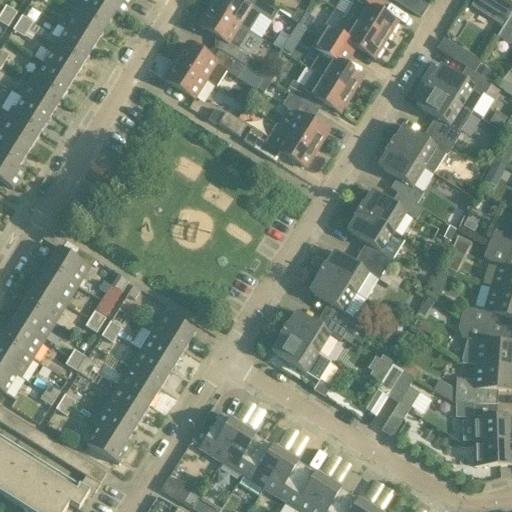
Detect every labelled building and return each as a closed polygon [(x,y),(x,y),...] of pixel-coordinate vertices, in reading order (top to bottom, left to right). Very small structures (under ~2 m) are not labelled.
[(72,12),(104,31),(114,15),(115,14),(91,0),(84,0),(80,7),(77,5),(72,12)] [(91,0),(115,14),(114,15),(120,18),(131,0),(91,0)] [(256,0),(247,0),(244,5),(235,0),(214,0),(209,9),(247,33),(259,15),(271,22),(277,13),(256,0)] [(371,8),(375,0),(353,0),(354,0),(344,17),(385,43),(397,24),(371,8)] [(428,8),(415,0),(393,0),(392,2),(421,20),(428,8)] [(511,0),(476,0),(474,5),(498,20),(495,24),(502,29),(511,13),(511,0)] [(1,15),(12,22),(16,15),(5,8),(1,15)] [(250,57),(237,49),(247,33),(209,9),(197,27),(219,41),(214,50),(243,68),(250,57)] [(290,21),(297,26),(304,15),(297,10),(290,21)] [(65,31),(93,49),(104,31),(72,12),(68,18),(72,20),(65,31)] [(502,29),(496,38),(508,45),(511,42),(511,13),(502,29)] [(12,22),(1,15),(0,16),(0,24),(7,29),(12,22)] [(304,15),(297,26),(306,31),(313,20),(304,15)] [(334,32),(325,26),(317,38),(341,53),(346,44),(374,61),(385,43),(344,17),(334,32)] [(17,25),(28,32),(32,25),(21,18),(17,25)] [(28,32),(17,25),(12,32),(23,39),(28,32)] [(282,51),(290,56),(306,31),(297,26),(282,51)] [(51,46),(82,66),(93,49),(65,31),(58,42),(55,40),(51,46)] [(28,32),(24,38),(31,42),(34,36),(28,32)] [(310,49),(319,54),(309,70),(320,78),(351,97),(363,79),(335,62),(341,53),(317,38),(310,49)] [(225,72),(236,79),(243,68),(214,50),(208,59),(186,45),(174,63),(206,83),(206,82),(215,88),(225,72)] [(43,66),(72,83),(82,66),(51,46),(47,53),(50,55),(43,66)] [(470,72),(474,74),(479,67),(481,64),(460,51),(453,61),(470,72)] [(0,62),(4,65),(8,58),(0,52),(0,62)] [(206,83),(174,63),(163,82),(194,101),(206,83)] [(29,81),(61,101),(72,83),(43,66),(37,76),(33,74),(29,81)] [(484,80),(488,73),(479,67),(474,74),(484,80)] [(482,94),(485,96),(492,85),(484,80),(474,74),(470,72),(463,82),(440,68),(427,88),(470,114),(482,94)] [(263,80),(270,85),(277,74),(270,70),(263,80)] [(256,91),(263,80),(256,76),(249,87),(256,91)] [(310,94),(291,82),(284,93),(288,96),(287,96),(309,109),(314,100),(340,116),(351,97),(320,78),(310,94)] [(263,80),(256,91),(263,96),(270,85),(263,80)] [(22,100),(50,118),(61,101),(29,81),(25,87),(28,90),(22,100)] [(511,98),(511,97),(511,85),(506,82),(500,91),(511,98)] [(415,107),(439,122),(432,133),(454,146),(460,135),(458,133),(470,114),(427,88),(415,107)] [(281,107),(296,116),(286,132),(275,125),(275,126),(317,152),(328,134),(303,118),(309,109),(287,96),(281,107)] [(8,115),(39,135),(50,118),(22,100),(15,111),(12,109),(8,115)] [(509,118),(497,111),(490,122),(501,130),(509,118)] [(214,112),(208,122),(215,127),(221,116),(214,112)] [(239,139),(246,127),(225,114),(217,126),(239,139)] [(0,135),(28,152),(39,135),(8,115),(4,122),(7,124),(0,135)] [(264,144),(275,151),(274,151),(306,171),(317,152),(275,126),(264,144)] [(390,148),(424,169),(436,150),(447,157),(454,146),(432,133),(426,143),(402,128),(390,148)] [(252,149),(260,136),(250,129),(242,143),(252,149)] [(0,158),(18,170),(18,169),(28,152),(0,135),(0,158)] [(377,168),(401,183),(394,193),(401,198),(401,197),(416,207),(416,206),(423,196),(411,189),(424,169),(390,148),(377,168)] [(500,151),(494,162),(506,168),(511,157),(500,151)] [(0,158),(0,183),(12,191),(24,173),(18,169),(18,170),(0,158)] [(500,178),(506,168),(494,162),(489,172),(500,178)] [(393,234),(405,215),(416,222),(423,211),(416,206),(416,207),(401,197),(401,198),(395,208),(371,193),(359,213),(393,234)] [(390,260),(391,260),(404,240),(393,234),(359,213),(346,233),(370,247),(363,258),(384,271),(390,260)] [(444,227),(439,238),(449,243),(454,232),(444,227)] [(511,235),(511,236),(493,232),(487,245),(510,254),(511,250),(511,235)] [(490,289),(511,295),(511,270),(505,269),(510,254),(487,245),(487,247),(477,243),(476,244),(482,258),(497,268),(490,289)] [(89,269),(94,262),(76,251),(72,258),(58,250),(46,269),(78,288),(90,269),(89,269)] [(450,252),(443,267),(455,273),(462,258),(450,252)] [(355,295),(364,301),(377,281),(384,271),(363,258),(357,268),(333,254),(321,274),(355,295)] [(78,288),(46,269),(35,287),(67,307),(78,288)] [(346,331),(357,313),(347,307),(355,295),(321,274),(308,293),(332,308),(325,318),(346,331)] [(430,295),(438,297),(444,277),(437,275),(430,295)] [(120,296),(127,285),(120,280),(113,291),(120,296)] [(67,307),(35,287),(24,305),(55,325),(67,307)] [(132,288),(126,299),(133,304),(140,293),(132,288)] [(511,295),(490,289),(484,310),(467,309),(460,315),(459,321),(464,325),(488,329),(491,315),(511,321),(511,295)] [(417,291),(414,296),(421,300),(424,296),(417,291)] [(426,300),(423,305),(429,310),(433,305),(426,300)] [(55,325),(24,305),(12,323),(44,343),(55,325)] [(179,325),(183,318),(167,308),(151,334),(183,354),(194,335),(179,325)] [(90,321),(100,328),(105,320),(94,314),(90,321)] [(317,355),(329,335),(339,342),(341,339),(347,343),(352,335),(346,331),(325,318),(319,329),(295,314),(283,334),(317,355)] [(100,328),(90,321),(85,328),(96,335),(100,328)] [(511,354),(511,345),(485,343),(488,329),(464,325),(459,321),(457,330),(460,339),(472,342),(476,343),(474,367),(511,369),(511,354)] [(44,343),(12,323),(1,342),(32,361),(44,343)] [(106,331),(116,338),(121,330),(110,324),(106,331)] [(116,338),(106,331),(101,338),(112,345),(116,338)] [(140,352),(171,372),(183,354),(151,334),(140,352)] [(318,384),(331,364),(317,355),(283,334),(271,354),(318,384)] [(32,361),(1,342),(0,342),(0,366),(21,380),(32,361)] [(74,352),(69,359),(80,366),(85,359),(74,352)] [(128,370),(160,390),(171,372),(140,352),(128,370)] [(387,374),(385,358),(369,360),(370,376),(387,374)] [(65,366),(76,373),(80,366),(69,359),(65,366)] [(80,366),(91,373),(96,366),(85,359),(80,366)] [(21,380),(0,366),(0,392),(5,396),(16,378),(21,380)] [(91,373),(80,366),(76,373),(87,380),(91,373)] [(376,392),(387,399),(403,374),(392,367),(376,392)] [(455,379),(455,389),(447,388),(446,402),(454,402),(453,405),(471,405),(471,406),(494,406),(496,406),(497,392),(509,393),(511,369),(474,367),(473,381),(455,379)] [(117,389),(148,408),(160,390),(128,370),(117,389)] [(397,406),(408,389),(414,380),(403,374),(387,399),(397,406)] [(44,394),(55,401),(59,394),(48,387),(44,394)] [(105,407),(137,427),(148,408),(117,389),(105,407)] [(408,389),(397,406),(392,414),(403,421),(419,395),(408,389)] [(55,401),(44,394),(39,402),(50,408),(55,401)] [(60,404),(71,411),(75,404),(64,397),(60,404)] [(71,411),(60,404),(55,412),(66,418),(71,411)] [(494,420),(494,406),(471,406),(472,421),(473,445),(509,443),(509,419),(494,420)] [(94,425),(130,448),(130,447),(126,445),(137,427),(105,407),(94,425)] [(0,424),(85,478),(100,487),(99,486),(106,476),(0,409),(0,424)] [(238,422),(235,427),(230,424),(219,417),(218,419),(210,414),(191,444),(199,449),(198,451),(220,464),(245,426),(238,422)] [(451,452),(458,435),(411,417),(404,433),(451,452)] [(130,448),(94,425),(94,426),(98,429),(86,447),(118,467),(130,448)] [(248,435),(251,430),(245,426),(220,464),(242,478),(263,444),(253,438),(248,435)] [(473,469),(510,467),(509,443),(473,445),(473,469)] [(281,448),(278,454),(273,450),(263,444),(242,478),(263,491),(287,452),(281,448)] [(93,498),(100,487),(85,478),(79,489),(78,488),(75,494),(0,446),(0,496),(24,511),(65,511),(69,506),(78,511),(89,495),(93,498)] [(291,462),(294,456),(287,452),(263,491),(283,504),(278,511),(279,511),(306,471),(296,465),(291,462)] [(324,475),(320,480),(315,477),(306,471),(279,511),(294,511),(295,511),(296,511),(309,511),(330,479),(324,475)] [(333,488),(337,483),(330,479),(309,511),(339,511),(348,498),(338,491),(333,488)] [(192,490),(179,483),(168,480),(160,493),(191,511),(199,499),(192,490)] [(366,502),(363,507),(358,504),(348,498),(339,511),(369,511),(373,506),(366,502)]
